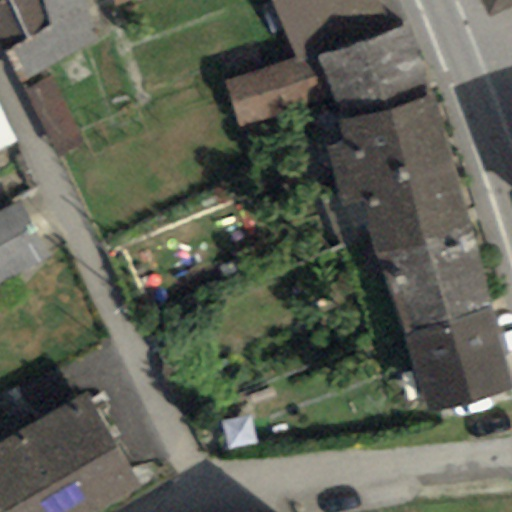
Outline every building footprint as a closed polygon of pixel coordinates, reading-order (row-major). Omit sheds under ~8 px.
[(0,0),(0,14),(31,77),(113,37),(94,0),(0,0)] [(273,0),(294,54),(309,49),(376,24),(367,0),(273,0)] [(376,24),(309,49),(322,85),(331,112),(417,84),(395,18),(376,24)] [(309,49),(294,54),(225,79),(238,115),(322,85),(309,49)] [(458,210),(417,84),(331,112),(337,131),(324,136),(342,191),(358,186),(375,237),(458,210)] [(2,86),(0,86),(0,149),(21,143),(2,86)] [(0,213),(0,268),(46,245),(23,201),(0,213)] [(458,210),(375,237),(403,319),(483,294),(458,210)] [(483,294),(403,319),(426,395),(507,371),(483,294)] [(0,436),(0,511),(56,511),(127,472),(81,390),(0,436)]
